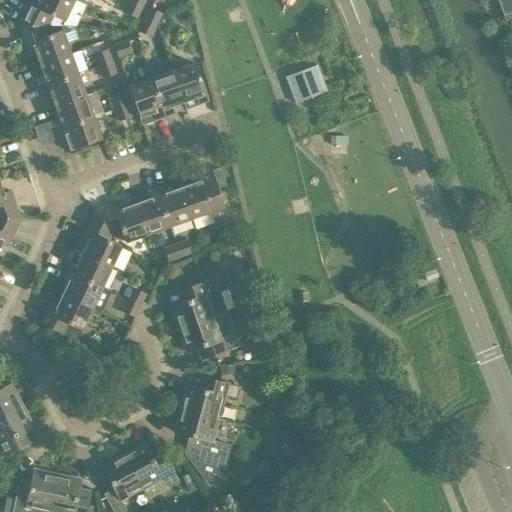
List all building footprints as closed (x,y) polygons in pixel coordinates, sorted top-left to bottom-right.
[(30,0),(19,25),(47,26),(75,27),(85,6),(73,0),(30,0)] [(142,6),(130,1),(125,13),(136,18),(142,6)] [(156,25),(156,26),(163,29),(169,17),(150,8),(144,19),(156,25)] [(156,25),(144,19),(139,31),(150,37),(156,26),(156,25)] [(19,25),(29,53),(34,51),(39,64),(70,52),(62,30),(50,35),(47,27),(47,26),(19,25)] [(114,46),(119,58),(131,53),(127,41),(114,46)] [(99,66),(111,62),(107,50),(95,54),(99,66)] [(37,77),(40,87),(78,74),(70,52),(39,64),(42,75),(37,77)] [(111,62),(99,66),(104,79),(116,74),(111,62)] [(195,64),(173,72),(184,103),(186,109),(208,101),(195,64)] [(296,103),(326,92),(316,66),(286,77),(296,103)] [(172,107),(184,103),(173,72),(151,79),(164,117),(174,113),(172,107)] [(50,94),(54,107),(85,96),(78,74),(40,87),(44,96),(50,94)] [(142,124),(164,117),(151,79),(129,87),(142,124)] [(114,109),(127,105),(122,93),(110,97),(114,109)] [(93,117),(85,96),(54,107),(58,118),(52,120),(56,130),(93,117)] [(127,105),(114,109),(119,121),(131,117),(127,105)] [(101,139),(93,117),(56,130),(59,140),(65,138),(70,150),(101,139)] [(191,184),(180,188),(191,219),(211,211),(215,223),(229,219),(211,169),(189,177),(191,184)] [(4,192),(0,182),(0,217),(20,219),(9,190),(4,192)] [(165,186),(156,189),(169,226),(191,219),(180,188),(168,192),(165,186)] [(149,199),(137,203),(148,234),(169,226),(156,189),(146,193),(149,199)] [(94,211),(94,212),(113,233),(121,230),(125,242),(148,234),(137,203),(125,208),(122,201),(94,211)] [(94,212),(75,251),(111,268),(121,245),(110,240),(113,233),(94,212)] [(0,245),(1,243),(7,246),(20,219),(0,217),(0,245)] [(176,245),(180,257),(192,253),(187,241),(176,245)] [(180,257),(176,245),(163,249),(167,261),(180,257)] [(75,251),(66,271),(101,288),(101,287),(111,268),(75,251)] [(67,282),(62,295),(92,309),(101,313),(110,292),(101,287),(101,288),(66,271),(62,280),(67,282)] [(170,306),(178,329),(226,313),(215,278),(191,286),(195,297),(170,306)] [(128,301),(139,306),(145,294),(133,288),(128,301)] [(77,341),(92,309),(62,295),(56,306),(51,303),(41,324),(77,341)] [(139,306),(128,301),(123,312),(134,317),(139,306)] [(238,346),(234,335),(226,313),(178,329),(186,352),(210,343),(214,355),(238,346)] [(269,341),(252,348),(256,360),(274,354),(269,341)] [(186,384),(180,409),(218,419),(224,395),(236,398),(239,386),(214,380),(211,391),(186,384)] [(0,416),(22,405),(11,383),(0,389),(0,416)] [(10,439),(33,427),(22,405),(0,416),(0,456),(16,449),(10,439)] [(218,419),(180,409),(174,431),(193,437),(187,457),(213,490),(217,491),(229,445),(212,440),(218,419)] [(144,442),(122,454),(141,489),(162,477),(168,487),(179,481),(166,459),(156,465),(144,442)] [(121,500),(141,489),(122,454),(101,465),(114,488),(103,494),(113,511),(122,511),(126,510),(121,500)] [(48,511),(57,474),(33,469),(30,485),(20,483),(20,480),(19,480),(15,499),(7,497),(3,511),(48,511)] [(48,511),(93,511),(92,506),(87,505),(90,491),(89,491),(86,507),(76,504),(81,479),(57,474),(48,511)]
